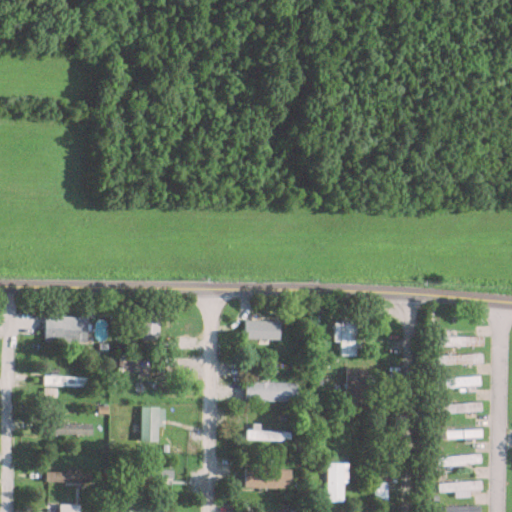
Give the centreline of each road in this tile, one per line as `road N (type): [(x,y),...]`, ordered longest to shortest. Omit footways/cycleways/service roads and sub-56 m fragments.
road 1 (tertiary): [(511,299),(0,283)]
road 2 (residential): [(6,511),(9,284)]
road 3 (residential): [(205,511),(210,287)]
road 4 (residential): [(405,511),(408,290)]
